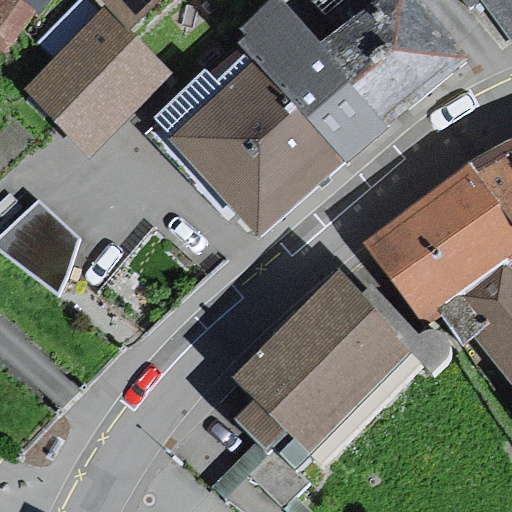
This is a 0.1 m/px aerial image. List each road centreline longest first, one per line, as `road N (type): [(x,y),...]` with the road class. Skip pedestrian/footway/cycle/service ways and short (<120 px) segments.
road 1 (residential): [(92,511),(128,450),(192,373),(439,160),(511,117)]
road 2 (unknown): [(128,450),(0,327)]
